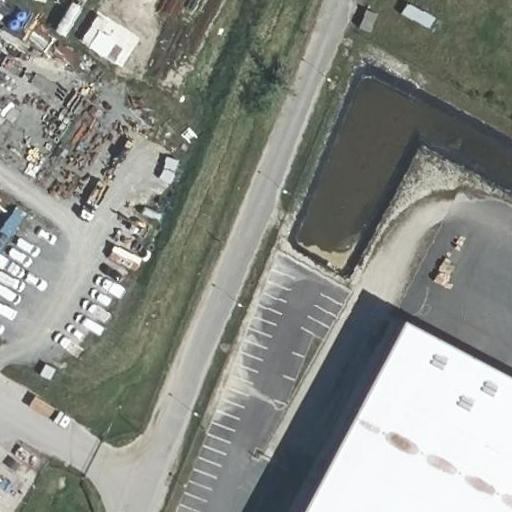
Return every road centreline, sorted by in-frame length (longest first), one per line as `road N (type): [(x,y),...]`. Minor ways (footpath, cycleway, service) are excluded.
road 1 (unclassified): [(348,0),(139,511)]
road 2 (unknown): [(140,508),(0,425)]
